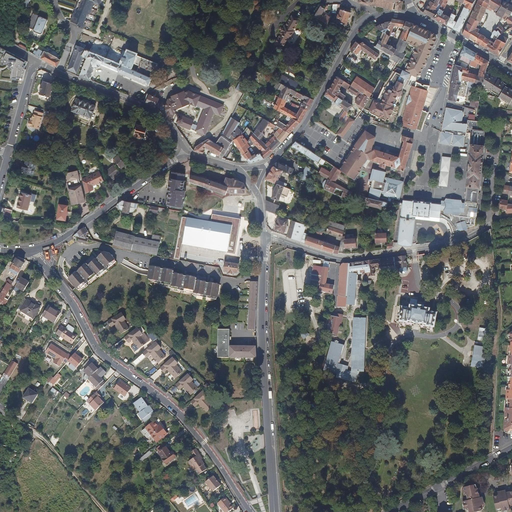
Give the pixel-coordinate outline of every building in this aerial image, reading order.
[(79,0),(71,20),(79,24),(78,27),(83,29),(89,15),(94,3),(98,5),(100,0),(79,0)] [(395,9),(401,10),(403,1),(400,1),(400,0),(358,0),(358,2),(370,5),(370,4),(375,5),(374,7),(376,7),(377,5),(392,8),(392,9),(395,9)] [(439,2),(439,0),(435,0),(434,2),(431,1),(423,13),(428,15),(434,18),(440,5),(438,4),(439,2)] [(446,25),(447,25),(459,32),(463,24),(473,3),(474,0),(439,0),(439,2),(438,4),(440,5),(434,18),(438,21),(446,25)] [(477,0),(476,3),(486,7),(487,6),(490,8),(492,9),(494,10),(496,11),(503,1),(500,0),(477,0)] [(503,1),(496,11),(495,13),(501,18),(502,17),(504,14),(507,7),(509,4),(504,2),(503,1)] [(475,6),(469,18),(478,22),(479,23),(485,10),(486,8),(486,7),(476,3),(475,6)] [(326,23),(327,24),(331,16),(331,13),(329,16),(326,14),(324,16),(320,13),(324,8),(320,5),(313,15),(319,19),(326,23)] [(345,24),(349,11),(339,9),(338,11),(336,17),(335,21),(345,24)] [(511,18),(504,14),(502,17),(501,18),(505,20),(508,22),(502,25),(504,29),(505,28),(508,27),(510,26),(511,24),(511,18)] [(37,17),(33,15),(31,18),(30,18),(28,22),(30,23),(28,26),(32,28),(33,31),(39,33),(41,32),(46,21),(45,18),(40,16),(37,17)] [(391,18),(391,19),(390,21),(386,27),(383,33),(390,37),(393,37),(398,26),(402,28),(405,21),(403,20),(398,19),(391,18)] [(478,22),(469,18),(467,23),(462,34),(468,37),(469,38),(474,31),(478,33),(479,30),(475,27),(478,22)] [(377,26),(375,27),(383,33),(386,27),(390,21),(388,21),(387,22),(383,23),(380,24),(377,26)] [(408,22),(405,21),(402,28),(403,29),(401,34),(398,42),(395,49),(403,53),(408,42),(405,41),(409,33),(412,24),(408,22)] [(285,36),(291,25),(284,22),(279,32),(278,32),(274,39),(275,40),(270,50),(276,53),(281,43),(283,44),(287,36),(285,36)] [(416,33),(419,25),(413,22),(412,24),(409,33),(405,41),(408,42),(409,42),(413,32),(416,33)] [(427,40),(431,30),(425,28),(424,27),(420,35),(420,37),(421,37),(427,40)] [(438,38),(436,33),(431,30),(427,40),(424,46),(424,47),(432,50),(438,38)] [(474,31),(469,38),(476,42),(480,34),(478,33),(474,31)] [(494,42),(498,34),(495,32),(493,31),(491,33),(492,34),(489,39),(494,42)] [(390,38),(390,37),(383,33),(380,39),(376,46),(381,49),(384,42),(386,43),(390,38)] [(480,34),(476,42),(476,43),(481,45),(485,37),(480,34)] [(498,55),(507,40),(507,39),(498,34),(494,42),(489,39),(484,47),(498,55)] [(422,50),(424,47),(424,46),(427,40),(421,37),(418,43),(420,44),(417,50),(413,48),(410,56),(406,54),(402,61),(405,63),(403,68),(413,71),(415,64),(416,64),(420,56),(422,50)] [(485,37),(481,45),(484,47),(489,39),(485,37)] [(360,44),(356,41),(355,41),(351,48),(350,50),(350,51),(356,54),(361,49),(373,61),(378,56),(362,41),(360,44)] [(403,53),(395,49),(392,47),(386,43),(384,42),(381,49),(386,52),(391,55),(390,58),(397,62),(399,60),(403,53)] [(22,79),(23,78),(25,69),(25,67),(27,62),(17,56),(0,47),(0,46),(0,52),(4,55),(1,59),(7,63),(7,64),(9,65),(8,67),(11,69),(12,67),(14,68),(13,73),(12,74),(11,79),(15,80),(21,80),(22,79)] [(82,59),(86,60),(87,58),(81,55),(84,51),(85,49),(77,46),(72,56),(69,64),(67,69),(76,73),(82,59)] [(472,60),(476,54),(476,53),(464,47),(463,46),(460,54),(457,60),(461,61),(468,64),(471,60),(472,60)] [(118,72),(121,64),(120,63),(123,56),(124,56),(126,51),(122,50),(117,62),(104,57),(89,51),(86,49),(85,52),(83,56),(87,58),(86,60),(86,61),(85,61),(84,62),(85,63),(82,72),(80,76),(89,80),(90,80),(92,76),(95,68),(96,68),(98,67),(99,67),(100,66),(101,65),(105,67),(118,72)] [(41,58),(56,67),(59,63),(60,60),(59,59),(45,51),(41,58)] [(121,64),(118,72),(133,78),(150,85),(153,77),(152,77),(157,63),(146,59),(137,55),(136,55),(131,53),(128,52),(126,51),(124,56),(123,56),(120,63),(121,64)] [(480,65),(482,59),(481,58),(476,54),(472,60),(471,60),(468,64),(469,64),(470,65),(474,67),(477,63),(480,65)] [(421,66),(423,66),(426,59),(424,58),(423,58),(420,56),(416,64),(421,66)] [(485,72),(488,62),(482,59),(480,65),(478,73),(477,76),(475,75),(473,82),(473,83),(474,83),(481,85),(483,78),(485,72)] [(473,82),(475,75),(469,72),(468,73),(467,73),(467,72),(467,70),(466,70),(467,68),(460,65),(461,63),(456,61),(455,64),(452,78),(448,100),(456,101),(459,88),(461,79),(473,83),(473,82)] [(397,77),(406,80),(408,73),(400,70),(397,77)] [(506,84),(499,80),(496,78),(489,74),(485,72),(483,78),(481,85),(499,96),(504,86),(506,84)] [(350,85),(336,76),(333,82),(329,89),(343,100),(345,96),(340,91),(340,90),(340,89),(340,88),(339,88),(341,85),(344,87),(357,96),(354,102),(360,107),(359,109),(361,110),(369,97),(350,85)] [(356,77),(350,85),(369,97),(370,95),(374,89),(356,77)] [(48,95),(51,84),(42,81),(40,85),(38,90),(39,90),(38,94),(47,97),(48,95)] [(282,90),(279,96),(287,100),(290,94),(303,101),(299,106),(307,110),(313,100),(312,99),(297,91),(288,87),(278,82),(274,89),(279,92),(280,90),(282,90)] [(248,87),(240,83),(236,89),(245,94),(246,92),(248,87)] [(412,123),(417,125),(418,122),(420,115),(423,106),(427,91),(426,91),(427,87),(417,83),(415,87),(412,86),(411,91),(410,92),(410,95),(407,104),(402,120),(408,122),(407,124),(411,125),(412,123)] [(392,100),(407,104),(410,95),(401,92),(402,88),(395,86),(393,90),(389,89),(385,99),(391,101),(392,100)] [(511,90),(504,86),(499,96),(498,98),(511,105),(511,90)] [(343,100),(329,89),(328,88),(324,95),(338,106),(342,100),(343,100)] [(166,116),(171,120),(175,109),(188,102),(195,105),(196,104),(204,107),(202,111),(199,119),(197,124),(192,122),(193,119),(189,118),(180,114),(179,117),(178,116),(176,120),(178,120),(177,123),(189,128),(190,127),(204,133),(208,124),(208,123),(213,111),(219,113),(223,104),(211,99),(197,93),(188,90),(183,92),(182,92),(171,97),(171,98),(167,100),(165,105),(157,102),(159,98),(150,95),(147,103),(154,106),(157,108),(161,111),(166,116)] [(279,96),(273,107),(281,112),(287,115),(299,122),(300,122),(303,116),(307,110),(299,106),(295,112),(284,106),(287,100),(279,96)] [(94,105),(76,98),(72,111),(89,118),(94,105)] [(350,106),(342,100),(338,106),(342,109),(345,112),(350,106)] [(248,110),(239,105),(236,109),(232,118),(240,123),(243,119),(244,116),(248,110)] [(444,117),(444,120),(444,122),(441,133),(442,133),(451,134),(452,127),(466,128),(468,129),(472,129),(478,130),(478,122),(468,120),(467,124),(459,123),(462,111),(447,108),(444,117)] [(28,126),(27,126),(36,129),(41,113),(33,110),(32,114),(31,114),(30,118),(29,121),(28,121),(27,120),(26,125),(28,126)] [(382,122),(386,123),(388,124),(390,117),(380,113),(377,120),(381,122),(382,122)] [(299,122),(287,115),(285,119),(286,120),(287,120),(289,121),(285,125),(284,124),(276,120),(273,124),(276,125),(290,133),(291,131),(299,122)] [(240,123),(232,118),(227,126),(223,134),(222,134),(216,143),(208,140),(198,147),(195,149),(193,150),(200,152),(203,153),(204,151),(202,150),(205,148),(219,155),(224,147),(228,149),(232,142),(228,139),(236,128),(237,127),(240,123)] [(377,120),(375,118),(372,124),(379,128),(382,122),(381,122),(377,120)] [(262,132),(269,122),(264,119),(254,133),(256,135),(260,138),(264,134),(262,132)] [(147,134),(149,125),(139,122),(136,134),(140,135),(140,133),(147,134)] [(373,149),(376,150),(379,142),(386,123),(382,122),(379,128),(377,133),(377,134),(371,149),(373,149)] [(286,136),(290,133),(276,125),(274,129),(277,130),(276,133),(275,132),(271,136),(272,137),(266,144),(272,151),(274,149),(286,136)] [(442,133),(441,143),(450,145),(450,144),(453,144),(453,145),(463,146),(464,136),(465,136),(466,128),(452,127),(451,134),(442,133)] [(241,135),(236,128),(228,139),(232,142),(233,141),(242,136),(241,135)] [(269,153),(272,151),(266,144),(260,138),(256,135),(254,133),(253,132),(247,128),(241,135),(242,136),(248,145),(253,142),(262,150),(256,156),(254,155),(252,156),(249,152),(248,153),(244,156),(244,157),(245,159),(247,160),(250,162),(263,159),(269,153)] [(375,132),(370,129),(362,149),(368,151),(369,147),(375,132)] [(480,130),(478,130),(472,129),(471,142),(468,169),(464,201),(472,202),(477,202),(478,202),(478,195),(482,159),(485,131),(480,130)] [(398,171),(402,173),(403,170),(410,148),(412,143),(411,142),(413,138),(402,135),(401,139),(403,141),(401,147),(398,157),(386,153),(376,150),(373,149),(369,160),(379,163),(378,166),(384,169),(386,164),(395,166),(395,167),(398,168),(398,171)] [(243,156),(244,156),(248,153),(249,152),(245,145),(248,145),(242,136),(233,141),(235,143),(239,150),(243,156)] [(304,147),(295,141),(291,145),(298,150),(308,156),(309,155),(318,161),(320,158),(319,157),(304,147)] [(224,147),(219,155),(223,157),(228,149),(224,147)] [(359,157),(354,153),(349,159),(359,166),(361,158),(359,157)] [(438,186),(446,187),(450,157),(441,156),(438,186)] [(114,160),(116,163),(118,164),(115,167),(114,166),(106,172),(112,179),(120,173),(118,171),(121,169),(122,170),(126,166),(119,157),(118,157),(114,160)] [(23,164),(21,172),(33,175),(36,162),(30,160),(30,159),(27,158),(25,165),(23,164)] [(280,164),(276,162),(273,165),(273,166),(281,170),(289,174),(292,168),(287,166),(287,165),(282,162),(281,162),(281,163),(280,164)] [(281,170),(273,166),(272,167),(265,179),(274,183),(276,178),(281,170)] [(311,170),(306,167),(303,171),(299,178),(305,181),(311,170)] [(341,172),(334,167),(330,172),(322,168),(318,174),(328,179),(334,183),(341,172)] [(388,203),(399,205),(400,202),(393,201),(394,199),(399,200),(402,185),(398,181),(386,178),(384,183),(383,183),(385,173),(372,170),(370,180),(375,181),(373,189),(371,188),(368,198),(383,201),(388,203)] [(64,174),(65,179),(66,182),(78,179),(76,171),(64,174)] [(86,178),(81,179),(85,191),(85,193),(89,192),(93,190),(91,186),(96,184),(95,182),(101,178),(98,171),(86,177),(86,178)] [(168,191),(166,205),(181,208),(183,201),(182,201),(182,197),(184,197),(185,191),(184,191),(184,188),(183,188),(184,181),(183,180),(184,174),(173,172),(172,173),(171,178),(169,178),(167,191),(168,191)] [(245,186),(243,183),(232,178),(231,179),(225,178),(223,185),(208,180),(194,175),(189,175),(188,182),(189,182),(205,187),(225,195),(226,192),(228,192),(243,193),(244,193),(244,192),(245,186)] [(276,178),(274,183),(275,183),(276,184),(283,187),(285,188),(287,182),(276,178)] [(350,202),(352,195),(352,194),(334,183),(328,179),(323,189),(350,202)] [(283,187),(276,184),(271,197),(278,200),(283,187)] [(509,186),(502,185),(501,194),(508,195),(508,194),(509,186)] [(67,189),(72,205),(77,204),(84,202),(80,186),(67,189)] [(387,207),(388,203),(383,201),(368,198),(363,197),(362,203),(367,204),(366,206),(381,209),(382,206),(387,207)] [(29,200),(18,199),(16,207),(27,210),(29,200)] [(441,204),(439,217),(441,218),(443,219),(446,220),(448,222),(449,224),(451,226),(452,229),(454,233),(458,231),(447,219),(449,199),(445,199),(444,201),(444,202),(441,202),(441,204)] [(447,219),(458,231),(459,232),(468,229),(467,228),(472,226),(473,218),(473,217),(475,218),(475,217),(477,217),(478,208),(476,208),(477,202),(472,202),(464,201),(464,203),(461,203),(460,201),(456,200),(455,201),(451,200),(450,199),(449,199),(447,219)] [(500,200),(499,208),(506,209),(507,203),(507,200),(500,199),(500,200)] [(137,203),(122,200),(117,204),(118,205),(119,205),(119,207),(120,209),(121,210),(123,210),(123,211),(129,212),(130,211),(132,211),(133,211),(134,209),(135,207),(136,208),(137,203)] [(279,205),(265,200),(265,204),(265,210),(276,214),(279,205)] [(402,203),(402,206),(400,222),(398,243),(400,245),(402,245),(406,245),(412,245),(412,236),(414,220),(411,219),(411,215),(429,217),(429,216),(434,217),(439,217),(441,204),(430,203),(430,202),(413,200),(413,201),(403,200),(402,203)] [(65,220),(67,205),(59,205),(57,219),(65,220)] [(183,242),(182,244),(234,254),(237,238),(239,238),(239,239),(240,239),(241,239),(242,239),(242,238),(241,237),(240,236),(237,236),(239,227),(187,217),(186,220),(181,219),(177,241),(183,242)] [(288,221),(278,218),(274,226),(284,231),(288,221)] [(294,228),(291,238),(297,240),(304,243),(307,236),(307,234),(303,232),(306,225),(305,225),(296,221),(294,228)] [(326,232),(340,235),(342,236),(344,226),(329,222),(327,228),(326,232)] [(86,228),(78,233),(81,237),(89,233),(86,228)] [(312,236),(324,239),(326,232),(315,228),(312,236)] [(131,250),(134,238),(134,237),(116,232),(113,246),(131,250)] [(324,239),(323,241),(336,244),(340,235),(326,232),(324,239)] [(385,233),(375,233),(375,242),(385,241),(385,233)] [(152,234),(152,237),(151,241),(159,243),(160,236),(152,234)] [(307,236),(304,243),(312,246),(321,249),(323,241),(307,236)] [(340,245),(339,246),(345,246),(345,247),(355,247),(355,238),(345,239),(345,236),(342,236),(341,241),(340,245)] [(159,243),(151,241),(134,238),(131,250),(156,256),(158,245),(159,243)] [(323,241),(321,249),(330,252),(333,253),(337,253),(338,253),(339,246),(340,245),(336,244),(323,241)] [(69,279),(79,291),(96,275),(98,277),(116,262),(109,254),(104,252),(99,257),(96,259),(88,266),(87,264),(79,270),(76,273),(69,279)] [(406,267),(405,256),(387,259),(363,262),(352,263),(349,263),(344,263),(343,263),(340,267),(339,276),(338,290),(337,306),(345,306),(346,304),(354,305),(357,279),(357,274),(362,274),(366,277),(375,276),(374,268),(386,266),(395,265),(395,267),(400,266),(400,268),(401,268),(406,267)] [(16,278),(24,264),(16,259),(8,273),(16,278)] [(238,264),(225,262),(224,271),(228,272),(228,273),(232,273),(232,272),(237,273),(238,264)] [(319,284),(318,291),(332,294),(334,285),(326,284),(329,268),(323,266),(321,271),(312,272),(310,282),(314,283),(319,284)] [(160,268),(150,267),(148,279),(154,283),(171,286),(170,288),(193,293),(193,295),(216,299),(219,285),(209,283),(206,282),(196,280),(196,278),(186,276),(183,275),(173,274),(173,271),(164,269),(160,268)] [(29,283),(21,278),(15,287),(24,292),(29,283)] [(0,304),(0,305),(3,308),(7,301),(4,299),(12,286),(11,286),(13,282),(8,279),(5,283),(6,284),(0,295),(0,299),(2,301),(0,304)] [(257,282),(250,281),(248,329),(255,329),(255,324),(256,310),(257,282)] [(40,307),(24,298),(18,310),(33,319),(40,307)] [(60,311),(48,304),(42,314),(53,321),(60,311)] [(410,308),(402,306),(399,321),(407,322),(408,321),(415,322),(414,324),(419,324),(419,323),(426,324),(426,325),(433,327),(436,312),(428,311),(429,308),(422,306),(423,305),(416,304),(416,305),(410,304),(410,308)] [(122,313),(108,321),(112,327),(116,324),(117,325),(116,326),(118,328),(121,334),(130,329),(125,321),(127,320),(122,313)] [(334,313),(334,316),(340,317),(339,323),(341,324),(343,315),(334,313)] [(340,317),(334,316),(330,315),(326,334),(336,336),(339,323),(340,317)] [(343,379),(356,383),(359,372),(363,372),(364,362),(364,344),(365,318),(354,318),(353,347),(352,369),(352,372),(351,374),(346,372),(343,379)] [(77,336),(72,332),(67,329),(66,328),(60,335),(71,343),(77,336)] [(138,328),(125,338),(129,343),(132,340),(133,341),(134,341),(136,343),(135,343),(139,349),(147,343),(141,336),(143,334),(138,328)] [(230,329),(218,329),(217,357),(256,358),(255,346),(229,345),(230,329)] [(511,331),(509,333),(509,334),(507,336),(508,337),(510,339),(509,343),(508,343),(508,348),(509,349),(509,353),(507,352),(506,362),(508,362),(508,371),(509,371),(509,378),(508,378),(507,387),(505,387),(504,397),(507,397),(507,408),(504,408),(503,424),(503,430),(508,432),(508,430),(511,430),(511,331)] [(156,342),(144,353),(148,357),(151,354),(152,356),(153,355),(155,357),(154,358),(159,363),(166,357),(160,350),(162,348),(156,342)] [(331,373),(337,375),(339,375),(342,365),(339,364),(344,347),(338,345),(338,343),(338,342),(336,342),(334,342),(333,343),(331,352),(329,352),(327,361),(328,362),(324,369),(331,373)] [(66,364),(72,356),(68,353),(68,354),(52,343),(46,351),(56,358),(53,361),(59,365),(62,362),(63,361),(66,364)] [(485,347),(474,345),(470,365),(481,367),(485,347)] [(77,355),(74,353),(72,356),(66,364),(65,364),(68,367),(71,364),(75,368),(81,361),(76,356),(77,355)] [(152,356),(149,358),(154,364),(157,361),(152,356)] [(173,357),(160,368),(165,373),(168,370),(169,371),(170,371),(172,373),(171,373),(176,378),(183,372),(177,365),(178,364),(173,357)] [(12,359),(4,372),(11,376),(12,374),(19,363),(12,359)] [(98,370),(88,360),(84,364),(88,367),(85,370),(87,371),(87,374),(84,377),(87,380),(88,379),(93,374),(95,372),(98,370)] [(343,379),(346,372),(347,367),(342,365),(339,375),(337,375),(336,377),(343,379)] [(102,379),(95,372),(93,374),(88,379),(98,389),(104,383),(102,380),(102,379)] [(188,374),(176,385),(180,390),(184,387),(185,388),(185,387),(187,390),(191,395),(198,388),(192,381),(193,380),(188,374)] [(131,389),(120,381),(114,389),(125,397),(131,389)] [(38,394),(29,388),(23,398),(32,403),(38,394)] [(203,391),(191,402),(195,407),(199,404),(200,405),(200,404),(202,406),(202,407),(206,412),(213,405),(207,398),(208,397),(203,391)] [(98,395),(95,392),(90,398),(86,402),(96,410),(103,402),(99,398),(97,396),(98,395)] [(147,407),(141,397),(133,403),(140,412),(147,407)] [(149,405),(147,407),(140,412),(138,413),(141,419),(142,418),(144,421),(150,417),(154,414),(152,411),(153,411),(149,405)] [(122,417),(128,425),(131,423),(125,415),(122,417)] [(167,433),(160,424),(158,426),(154,421),(146,427),(156,441),(167,433)] [(166,448),(163,443),(156,447),(159,451),(158,452),(165,463),(176,457),(172,452),(170,453),(166,447),(166,448)] [(202,457),(194,447),(189,451),(193,456),(188,460),(191,465),(194,463),(197,467),(196,468),(199,472),(207,466),(204,462),(201,458),(202,457)] [(151,454),(148,450),(146,452),(142,455),(144,458),(151,454)] [(220,486),(213,476),(205,482),(212,492),(220,486)] [(474,486),(461,489),(464,502),(462,503),(463,505),(462,505),(464,511),(465,511),(464,511),(480,511),(480,507),(483,507),(482,501),(481,502),(480,499),(476,500),(475,497),(478,496),(477,490),(476,490),(474,486)] [(511,506),(511,491),(508,493),(509,495),(505,496),(504,492),(501,492),(501,491),(496,493),(497,496),(492,497),(495,511),(498,511),(501,511),(502,511),(507,511),(507,510),(510,509),(509,507),(511,506)] [(227,511),(233,509),(225,497),(217,503),(223,511),(227,511)]
